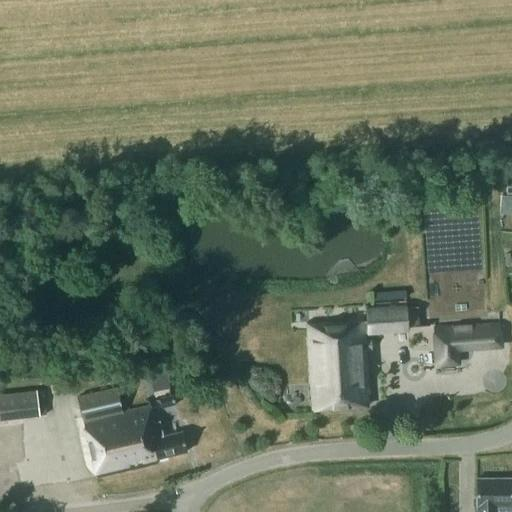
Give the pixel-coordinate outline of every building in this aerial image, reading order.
[(367,405),(365,379),(367,379),(364,333),(408,330),(408,327),(419,326),(418,307),(407,307),(407,306),(365,308),(366,322),(345,323),(345,321),(309,323),(314,408),(367,405)] [(471,326),(434,328),(436,364),(458,363),(457,348),(472,347),(471,326)] [(97,477),(159,461),(158,458),(187,451),(182,432),(164,437),(160,421),(154,422),(150,405),(124,412),(118,386),(77,397),(97,477)] [(0,420),(39,415),(47,414),(44,394),(36,395),(35,391),(0,395),(0,420)] [(173,394),(160,397),(162,408),(175,405),(173,394)] [(511,511),(511,477),(477,478),(477,507),(477,511),(511,511)]
